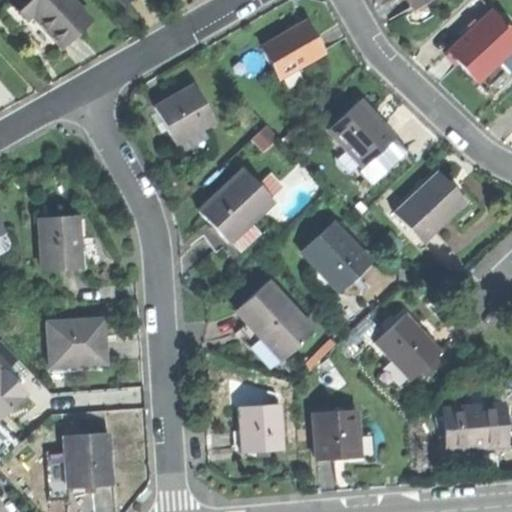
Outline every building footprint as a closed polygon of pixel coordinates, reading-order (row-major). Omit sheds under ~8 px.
[(30,15),(59,46),(75,31),(88,19),(70,0),(6,0),(5,2),(23,21),(30,15)] [(404,0),(410,10),(428,0),(404,0)] [(460,67),(475,83),(511,49),(511,33),(490,10),(445,51),(460,67)] [(262,46),(280,76),(323,50),(305,21),(283,34),(262,46)] [(161,126),(171,145),(214,123),(194,84),(151,106),(161,126)] [(327,129),(360,165),(391,136),(378,122),(358,100),(327,129)] [(406,152),(391,136),(360,165),(356,168),(371,184),(406,152)] [(207,224),(224,244),(248,222),(272,201),(242,168),(195,212),(207,224)] [(272,194),(283,185),(273,171),(261,180),(272,194)] [(392,211),(421,244),(466,203),(451,187),(437,171),(392,211)] [(36,219),(40,267),(80,264),(78,240),(76,216),(36,219)] [(261,237),(248,222),(224,244),(219,249),(232,264),(261,237)] [(301,252),(338,292),(355,276),(369,262),(332,223),(301,252)] [(214,253),(219,249),(224,244),(207,224),(196,234),(204,242),(214,253)] [(0,251),(12,246),(7,234),(0,236),(0,251)] [(259,336),(281,361),(312,333),(267,283),(236,311),(259,336)] [(373,343),(408,380),(420,369),(433,357),(440,351),(422,331),(405,313),(373,343)] [(45,321),(48,365),(104,362),(102,341),(101,317),(45,321)] [(438,363),(433,357),(420,369),(425,375),(438,363)] [(0,411),(10,402),(24,390),(2,367),(0,368),(0,411)] [(439,407),(443,450),(473,447),(503,445),(499,402),(439,407)] [(237,427),(239,452),(283,449),(280,404),(236,406),(237,427)] [(311,412),(314,460),(336,459),(357,458),(354,409),(311,412)] [(0,456),(15,442),(0,425),(0,456)] [(61,435),(65,487),(86,486),(108,484),(104,431),(61,435)]
